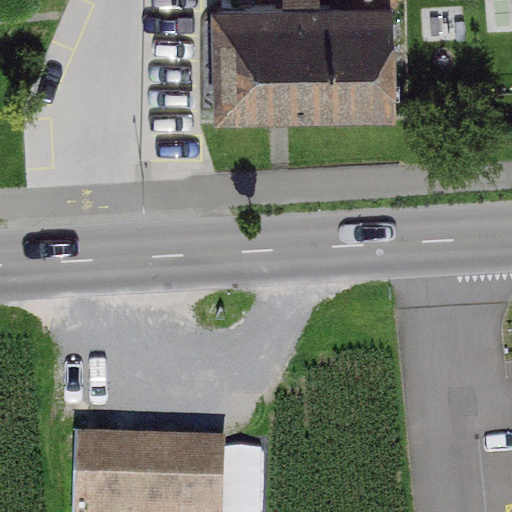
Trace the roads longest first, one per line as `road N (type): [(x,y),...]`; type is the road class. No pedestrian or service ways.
road 1 (primary): [(511,240),(0,268)]
road 2 (unknown): [(442,244),(463,511)]
